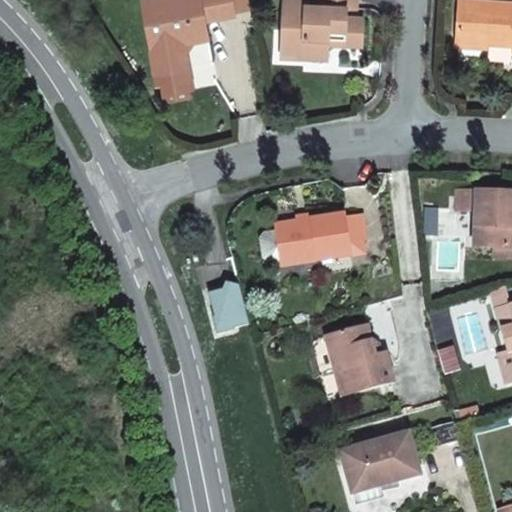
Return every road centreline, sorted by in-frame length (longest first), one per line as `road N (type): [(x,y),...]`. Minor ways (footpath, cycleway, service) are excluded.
road 1 (residential): [(404,131),(220,166),(111,222)]
road 2 (tertiary): [(200,511),(145,296),(111,222)]
road 3 (tertiary): [(111,222),(81,156),(0,47)]
road 4 (residential): [(404,131),(412,0)]
